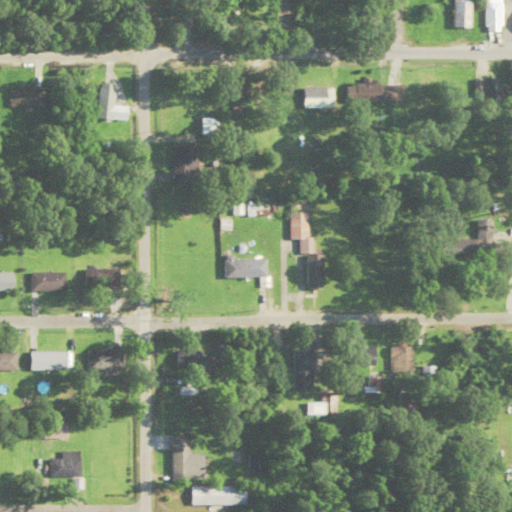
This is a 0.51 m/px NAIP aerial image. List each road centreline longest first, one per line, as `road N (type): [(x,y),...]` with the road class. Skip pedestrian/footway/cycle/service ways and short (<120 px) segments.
road 1 (residential): [(511,49),(0,55)]
road 2 (residential): [(511,311),(0,316)]
road 3 (residential): [(145,511),(141,0)]
road 4 (residential): [(145,508),(0,508)]
